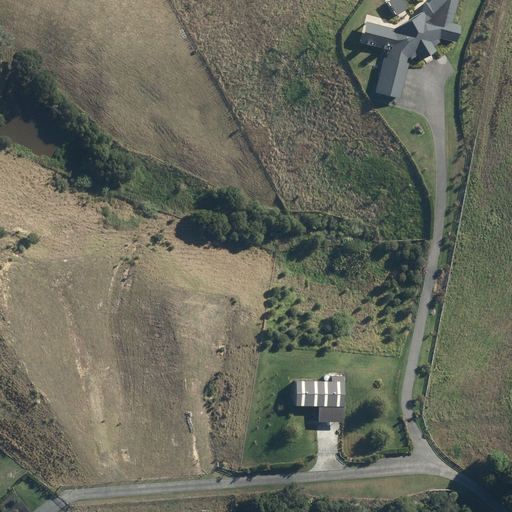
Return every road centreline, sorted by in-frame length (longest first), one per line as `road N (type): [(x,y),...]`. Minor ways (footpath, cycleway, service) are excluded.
road 1 (unknown): [(444,466),(73,497)]
road 2 (unknown): [(444,466),(418,441),(412,422),(442,164)]
